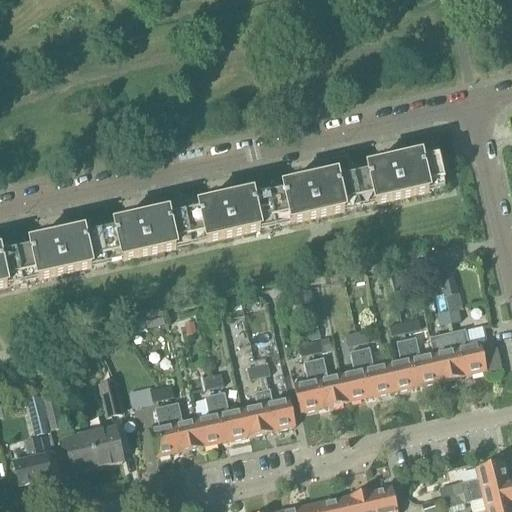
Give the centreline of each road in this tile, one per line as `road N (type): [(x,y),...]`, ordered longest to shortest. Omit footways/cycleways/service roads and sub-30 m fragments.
road 1 (residential): [(472,101),(0,208)]
road 2 (residential): [(181,505),(355,464),(371,445),(511,413)]
road 3 (residential): [(511,279),(472,101)]
